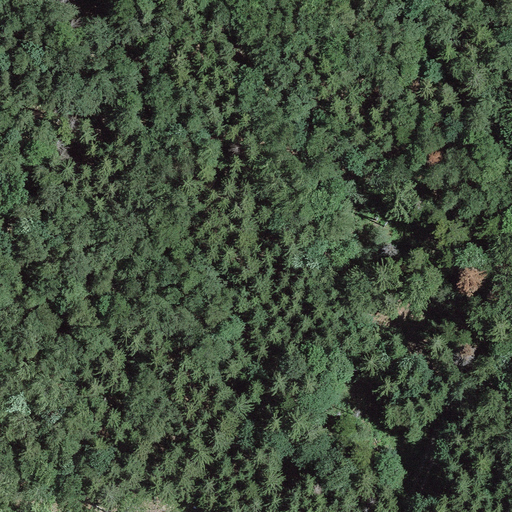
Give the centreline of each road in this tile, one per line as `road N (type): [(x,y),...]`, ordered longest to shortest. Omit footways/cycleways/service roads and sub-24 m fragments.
road 1 (track): [(511,365),(438,438),(410,511)]
road 2 (track): [(511,77),(489,132),(511,202)]
